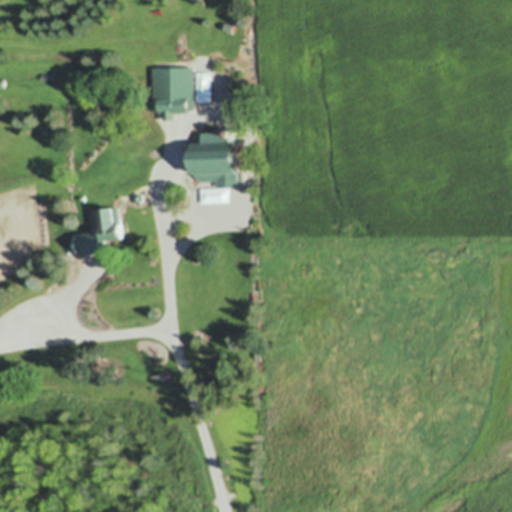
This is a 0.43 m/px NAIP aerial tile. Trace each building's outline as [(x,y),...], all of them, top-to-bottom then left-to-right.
[(227,21),(236,25),(233,32),(224,28),(227,21)] [(154,66),(195,66),(195,109),(190,109),(190,112),(175,112),(175,119),(164,119),(164,112),(160,112),(160,110),(154,110),(154,66)] [(229,130),(229,129),(229,128),(230,127),(231,126),(233,125),(234,126),(235,126),(236,127),(236,128),(236,129),(236,131),(235,132),(234,132),(233,133),(232,132),(232,134),(241,134),(241,141),(243,141),(244,179),(238,180),(238,185),(217,186),(217,180),(201,181),(195,175),(195,168),(186,168),(186,150),(195,150),(195,141),(197,141),(197,134),(204,134),(204,131),(229,130)] [(143,201),(138,201),(135,197),(137,193),(143,192),(145,197),(143,201)] [(101,207),(115,205),(116,206),(120,206),(123,219),(118,220),(118,222),(124,221),(126,236),(106,239),(105,231),(101,232),(100,225),(103,225),(101,207)]
